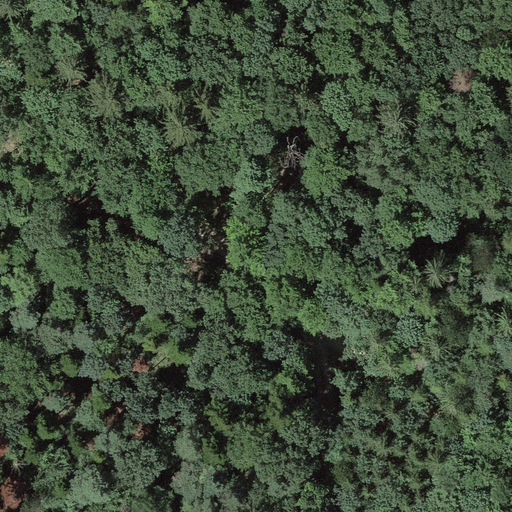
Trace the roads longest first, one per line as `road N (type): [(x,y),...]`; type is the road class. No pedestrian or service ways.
road 1 (track): [(0,50),(288,306),(511,446)]
road 2 (track): [(323,325),(329,511)]
